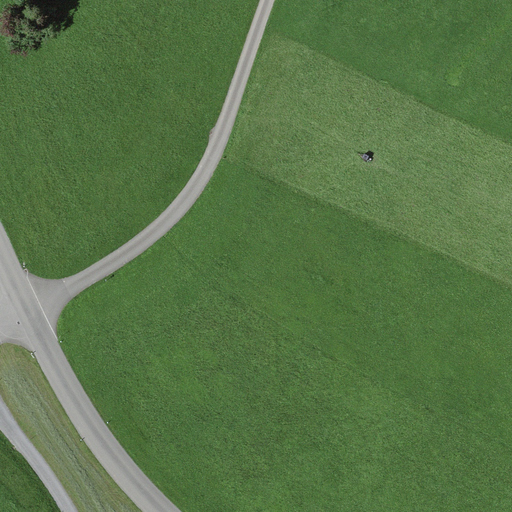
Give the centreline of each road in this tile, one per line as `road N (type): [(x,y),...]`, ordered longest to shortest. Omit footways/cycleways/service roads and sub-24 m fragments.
road 1 (track): [(267,0),(225,128),(190,197),(131,250),(25,306)]
road 2 (tertiary): [(25,306),(88,422),(163,511)]
road 3 (unclassified): [(0,412),(70,511)]
